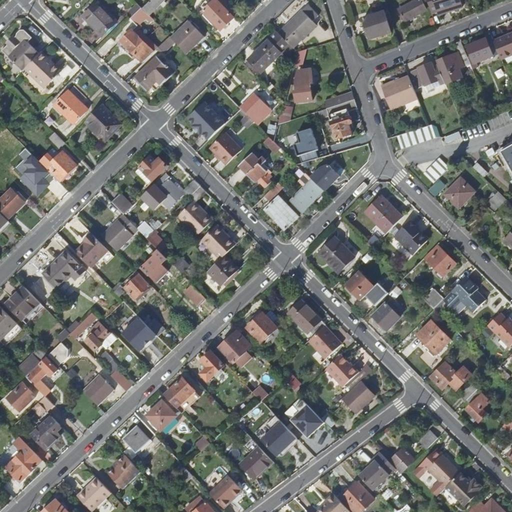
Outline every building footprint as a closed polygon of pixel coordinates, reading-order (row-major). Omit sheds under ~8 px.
[(151,0),(143,8),(149,15),(150,16),(166,0),(151,0)] [(234,18),(216,0),(214,0),(202,12),(221,31),(234,18)] [(438,13),(461,6),(459,0),(428,0),(432,13),(437,11),(438,13)] [(406,22),(427,14),(423,1),(402,8),(406,22)] [(99,3),(86,16),(92,22),(105,35),(118,22),(99,3)] [(307,5),(279,33),(293,47),(316,25),(311,20),(316,14),(307,5)] [(131,18),(138,26),(140,24),(149,15),(143,8),(141,7),(131,18)] [(391,33),(384,12),(363,18),(370,40),(391,33)] [(189,21),(172,38),(176,42),(187,54),(204,37),(189,21)] [(133,30),(120,43),(126,49),(128,52),(130,49),(144,63),(155,53),(158,49),(140,29),(143,26),(140,24),(138,26),(133,30)] [(9,45),(2,52),(24,72),(26,70),(40,55),(28,43),(33,38),(25,30),(21,30),(18,34),(18,36),(14,40),(16,42),(11,47),(9,45)] [(278,32),(249,60),(262,73),(282,54),(280,52),(285,48),(290,53),(295,49),(293,47),(279,33),(278,32)] [(511,34),(495,42),(500,54),(502,61),(511,56),(511,34)] [(469,45),(472,54),(474,59),(475,59),(476,63),(500,54),(495,42),(492,36),(469,45)] [(170,37),(159,48),(165,54),(176,42),(172,38),(170,37)] [(455,44),(460,57),(463,56),(467,66),(472,64),(468,56),(462,41),(455,44)] [(299,53),(296,65),(302,67),(306,50),(299,52),(299,53)] [(40,55),(26,70),(38,82),(40,81),(47,87),(61,73),(41,54),(40,55)] [(428,54),(408,65),(411,70),(431,60),(428,54)] [(444,79),(447,84),(457,80),(454,72),(460,70),(454,54),(437,61),(439,65),(444,79)] [(468,56),(472,64),(473,69),(478,67),(476,63),(475,59),(474,59),(472,54),(468,56)] [(158,57),(136,78),(149,91),(159,81),(163,86),(175,75),(158,57)] [(432,63),(411,72),(417,87),(425,83),(426,86),(439,81),(444,79),(439,65),(434,67),(432,63)] [(299,71),(297,79),(299,91),(297,91),(299,102),(315,100),(312,83),(315,83),(312,68),(299,71)] [(381,87),(392,110),(418,99),(408,77),(394,82),(394,81),(381,87)] [(88,111),(69,91),(54,106),(74,125),(88,111)] [(327,109),(355,100),(353,92),(325,101),(327,109)] [(256,93),(241,107),(259,125),(267,117),(265,115),(271,108),(256,93)] [(327,109),(337,139),(353,134),(349,124),(353,123),(348,111),(358,108),(355,100),(327,109)] [(285,105),(283,114),(287,113),(285,122),(292,120),(297,102),(285,105)] [(203,133),(210,140),(226,124),(205,103),(189,119),(195,125),(203,133)] [(102,106),(85,123),(93,131),(95,129),(107,141),(122,125),(102,106)] [(203,133),(195,125),(194,127),(201,135),(203,133)] [(398,136),(402,148),(435,138),(436,137),(432,125),(429,126),(398,136)] [(301,155),(303,163),(320,158),(318,150),(320,150),(314,128),(299,132),(302,142),(296,144),(299,156),(301,155)] [(50,138),(60,150),(66,144),(65,143),(55,133),(50,138)] [(211,148),(227,165),(243,150),(226,133),(211,148)] [(0,166),(1,167),(0,168),(4,171),(15,160),(17,161),(19,162),(21,160),(20,158),(27,151),(19,143),(13,150),(7,145),(0,151),(0,166)] [(511,146),(502,152),(511,169),(511,146)] [(240,166),(255,181),(258,178),(265,186),(270,181),(268,179),(271,176),(268,173),(271,170),(263,162),(266,160),(262,155),(260,158),(254,152),(240,166)] [(40,163),(47,170),(49,168),(61,181),(76,166),(64,154),(55,162),(48,155),(40,163)] [(154,182),(168,167),(161,159),(157,163),(151,157),(140,168),(154,182)] [(440,159),(426,175),(435,184),(450,168),(440,159)] [(323,167),(312,178),(324,190),(326,192),(341,177),(330,166),(323,167)] [(41,176),(53,189),(59,182),(47,170),(41,176)] [(171,178),(167,174),(143,197),(156,211),(164,203),(169,209),(186,193),(190,197),(201,186),(196,181),(184,191),(180,187),(178,188),(169,179),(171,178)] [(462,177),(446,194),(460,208),(477,191),(462,177)] [(312,178),(290,200),(302,213),(324,190),(312,178)] [(440,180),(430,191),(436,197),(446,186),(440,180)] [(279,182),(259,203),(265,208),(285,187),(279,182)] [(11,190),(0,200),(0,212),(7,220),(25,204),(11,190)] [(486,205),(494,213),(507,200),(499,191),(486,205)] [(113,203),(125,215),(133,207),(121,195),(113,203)] [(300,217),(279,196),(266,208),(287,230),(300,217)] [(390,207),(391,206),(381,196),(365,213),(387,235),(402,219),(390,207)] [(180,215),(200,235),(214,221),(203,210),(205,208),(196,199),(180,215)] [(403,218),(391,206),(390,207),(402,219),(403,218)] [(0,235),(11,224),(7,220),(0,212),(0,235)] [(125,215),(103,237),(118,252),(140,230),(125,215)] [(417,228),(411,221),(395,237),(414,256),(428,242),(428,238),(423,234),(420,234),(415,229),(417,228)] [(200,242),(219,262),(226,256),(234,248),(223,237),(225,235),(216,227),(200,242)] [(148,239),(159,250),(161,253),(167,246),(154,233),(148,239)] [(82,247),(76,253),(92,269),(109,252),(91,234),(83,241),(87,245),(84,248),(82,247)] [(321,254),(341,273),(356,258),(336,239),(321,254)] [(426,258),(445,277),(457,264),(438,245),(426,258)] [(155,256),(142,270),(150,278),(151,277),(158,284),(171,272),(164,265),(169,260),(161,253),(159,250),(154,255),(155,256)] [(67,252),(43,275),(58,290),(73,276),(78,282),(87,273),(67,252)] [(219,262),(209,272),(224,287),(240,270),(226,256),(219,262)] [(126,285),(128,287),(126,289),(136,301),(151,288),(139,274),(136,276),(137,278),(134,281),(133,279),(126,285)] [(347,287),(361,301),(366,296),(377,307),(391,293),(380,282),(374,288),(361,274),(347,287)] [(467,278),(446,300),(445,301),(454,310),(463,301),(475,313),(487,301),(481,294),(479,295),(476,292),(479,289),(467,278)] [(7,304),(24,322),(42,304),(25,287),(7,304)] [(200,307),(207,300),(195,288),(188,295),(200,307)] [(426,300),(436,310),(445,301),(446,300),(436,290),(426,300)] [(290,315),(310,334),(312,332),(316,336),(325,327),(326,326),(322,322),(323,321),(303,302),(290,315)] [(388,304),(375,317),(389,332),(402,319),(388,304)] [(0,340),(1,341),(18,325),(3,309),(0,312),(0,340)] [(136,312),(119,327),(123,331),(140,317),(136,312)] [(93,314),(71,334),(76,339),(97,319),(93,314)] [(248,329),(263,344),(279,329),(264,314),(248,329)] [(489,326),(511,348),(511,346),(511,321),(509,319),(507,321),(501,314),(489,326)] [(148,326),(158,337),(159,338),(166,331),(155,319),(148,326)] [(418,336),(437,355),(452,340),(433,321),(418,336)] [(100,323),(92,331),(94,333),(91,336),(93,338),(87,343),(96,353),(103,346),(107,350),(119,339),(112,332),(110,334),(100,323)] [(144,323),(126,341),(140,355),(158,337),(148,326),(144,323)] [(311,341),(329,359),(343,346),(325,327),(316,336),(311,341)] [(279,329),(263,344),(267,348),(273,342),(275,345),(285,335),(279,329)] [(235,336),(234,335),(221,349),(235,364),(237,362),(242,367),(252,356),(248,352),(249,351),(249,350),(253,345),(240,331),(235,336)] [(71,335),(66,341),(70,345),(75,340),(71,335)] [(64,368),(78,355),(71,348),(64,355),(62,353),(55,360),(64,368)] [(226,366),(213,352),(203,361),(210,368),(203,374),(210,382),(226,366)] [(327,370),(344,388),(360,373),(354,367),(352,367),(342,356),(327,370)] [(47,359),(28,377),(36,385),(39,383),(48,373),(52,377),(59,371),(47,359)] [(33,361),(22,372),(27,377),(38,366),(33,361)] [(447,363),(432,378),(444,390),(450,384),(453,381),(461,388),(473,376),(465,367),(458,374),(447,363)] [(112,376),(128,393),(134,387),(118,370),(112,376)] [(292,374),(286,380),(287,381),(296,390),(302,385),(292,374)] [(100,376),(84,392),(98,407),(115,391),(100,376)] [(184,378),(166,396),(184,415),(202,398),(184,378)] [(361,381),(344,398),(355,410),(366,400),(369,402),(376,396),(361,381)] [(450,384),(458,391),(461,388),(453,381),(450,384)] [(23,383),(8,398),(21,411),(36,396),(23,383)] [(48,392),(39,383),(36,385),(45,395),(48,392)] [(472,385),(461,396),(467,402),(478,391),(472,385)] [(254,393),(263,402),(263,401),(270,395),(262,386),(254,393)] [(484,394),(468,411),(481,424),(497,407),(484,394)] [(358,413),(369,402),(366,400),(355,410),(358,413)] [(164,401),(148,416),(162,432),(179,417),(164,401)] [(310,437),(326,422),(323,418),(310,404),(293,420),(310,437)] [(326,422),(332,428),(337,423),(328,413),(323,418),(326,422)] [(263,440),(278,457),(298,438),(278,416),(268,425),(273,431),(263,440)] [(52,417),(33,436),(47,451),(61,437),(56,432),(53,429),(59,423),(52,417)] [(59,423),(53,429),(56,432),(62,426),(59,423)] [(125,439),(137,452),(151,439),(150,438),(154,434),(146,425),(141,429),(139,426),(125,439)] [(504,426),(493,438),(499,444),(510,432),(504,426)] [(225,439),(227,441),(219,449),(223,454),(243,435),(239,430),(233,434),(231,432),(225,439)] [(431,431),(419,443),(427,450),(433,444),(438,439),(431,431)] [(245,438),(250,444),(254,440),(249,434),(245,438)] [(22,454),(7,468),(21,482),(36,469),(35,468),(41,462),(31,451),(32,450),(20,438),(13,445),(22,454)] [(205,438),(198,444),(203,451),(212,444),(205,438)] [(461,474),(443,455),(444,454),(433,444),(427,450),(410,467),(421,477),(428,470),(446,488),(447,488),(461,474)] [(261,447),(243,464),(257,478),(275,461),(261,447)] [(404,447),(392,459),(395,462),(407,450),(404,447)] [(407,450),(395,462),(404,472),(416,459),(407,450)] [(378,461),(361,477),(375,492),(398,469),(382,452),(376,459),(378,461)] [(116,468),(109,475),(124,490),(142,473),(126,456),(115,467),(116,468)] [(195,477),(185,467),(179,472),(188,482),(195,477)] [(447,488),(465,507),(480,492),(479,492),(483,487),(476,480),(471,484),(461,474),(447,488)] [(230,476),(211,494),(225,508),(244,490),(230,476)] [(98,477),(78,496),(93,511),(112,492),(98,477)] [(359,483),(342,500),(354,511),(362,511),(375,499),(359,483)] [(333,493),(325,500),(327,502),(335,495),(333,493)] [(325,509),(321,511),(350,511),(335,495),(327,502),(329,504),(325,509)] [(189,508),(191,511),(213,511),(212,509),(213,508),(208,502),(207,503),(203,498),(189,508)] [(68,511),(57,500),(45,511),(68,511)] [(472,511),(504,511),(493,500),(485,508),(480,504),(472,511)]
